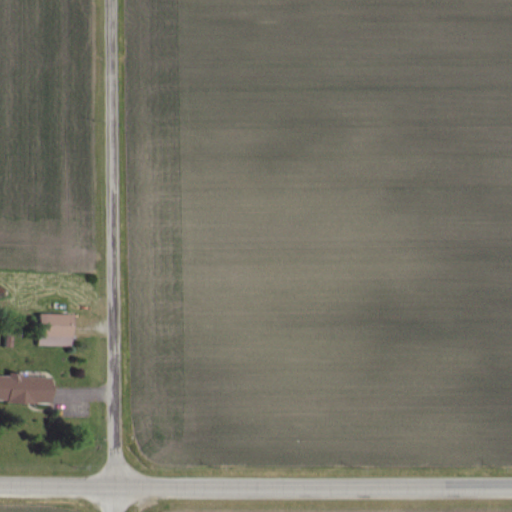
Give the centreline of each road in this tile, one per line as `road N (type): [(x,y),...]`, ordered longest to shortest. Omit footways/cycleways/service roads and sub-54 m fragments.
road 1 (residential): [(112,511),(110,0)]
road 2 (secondary): [(511,479),(0,479)]
